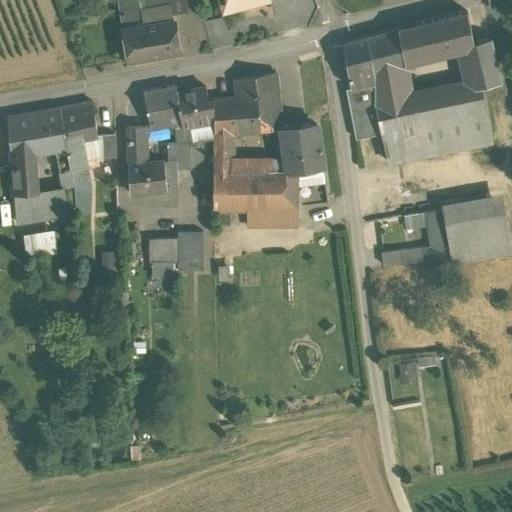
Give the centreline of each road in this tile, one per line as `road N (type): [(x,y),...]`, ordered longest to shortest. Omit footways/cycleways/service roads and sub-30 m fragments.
road 1 (residential): [(393,481),(336,32)]
road 2 (residential): [(336,32),(0,103)]
road 3 (residential): [(460,0),(336,32)]
